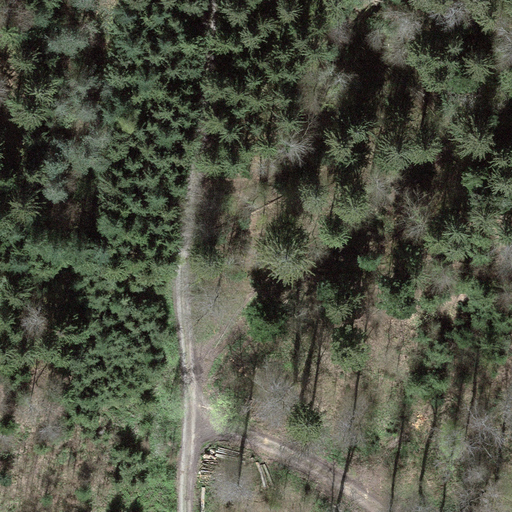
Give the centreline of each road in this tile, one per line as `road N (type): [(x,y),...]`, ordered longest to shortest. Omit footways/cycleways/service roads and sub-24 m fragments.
road 1 (track): [(184,511),(182,221),(207,93),(210,0)]
road 2 (track): [(187,405),(260,440),(373,511)]
